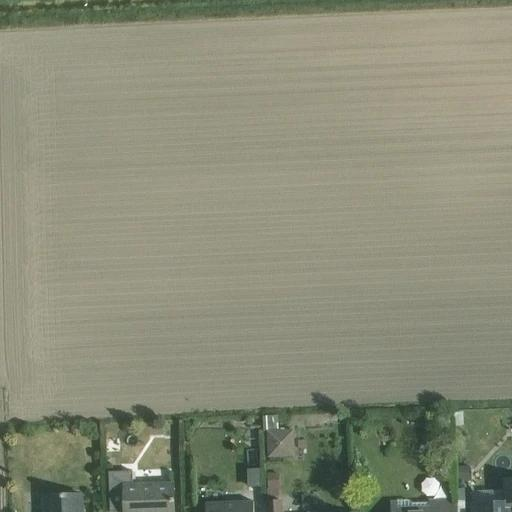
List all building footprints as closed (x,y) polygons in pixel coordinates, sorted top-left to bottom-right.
[(463,413),(454,414),(454,426),(464,426),(463,413)] [(450,414),(438,414),(439,426),(451,426),(450,414)] [(277,416),(262,416),(262,420),(263,430),(266,430),(278,430),(277,419),(277,416)] [(164,436),(176,436),(176,427),(164,427),(164,436)] [(278,430),(266,430),(267,458),(294,457),(293,430),(278,430)] [(459,468),(460,482),(471,481),(471,467),(459,468)] [(109,473),(110,511),(174,511),(173,486),(133,487),(133,472),(109,473)] [(258,474),(247,474),(247,490),(258,490),(258,474)] [(278,474),(267,474),(267,491),(278,491),(278,474)] [(471,506),(470,506),(470,511),(511,511),(511,480),(502,481),(503,492),(471,493),(471,506)] [(82,511),(82,496),(71,496),(70,495),(64,495),(63,496),(44,497),(44,511),(82,511)] [(395,505),(391,505),(391,511),(455,511),(456,502),(430,503),(413,504),(409,501),(398,501),(395,505)] [(266,503),(266,511),(282,511),(282,502),(266,503)] [(206,504),(206,511),(254,511),(254,503),(206,504)]
